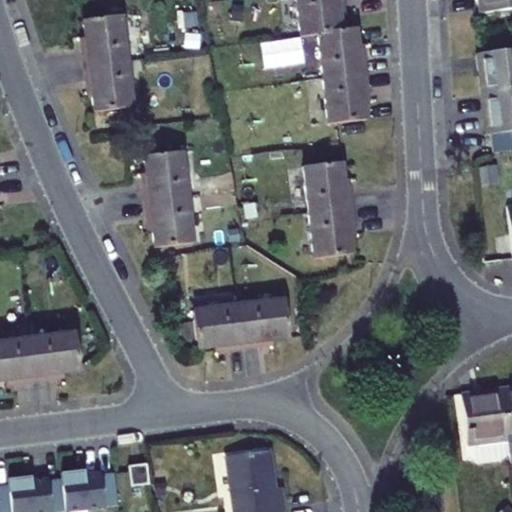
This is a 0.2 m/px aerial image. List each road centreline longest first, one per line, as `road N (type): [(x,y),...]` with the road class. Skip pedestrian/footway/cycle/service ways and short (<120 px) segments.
road 1 (residential): [(173,413),(65,201),(0,29)]
road 2 (residential): [(413,0),(429,246),(467,303),(511,316)]
road 3 (residential): [(359,511),(335,451),(293,413),(264,404),(173,413)]
road 4 (residential): [(173,413),(0,434)]
